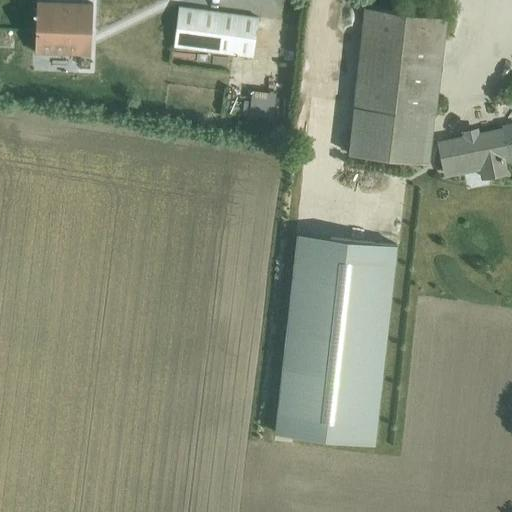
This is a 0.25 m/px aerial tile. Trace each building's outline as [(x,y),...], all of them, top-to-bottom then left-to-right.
[(36,1),(34,51),(76,53),(77,35),(91,36),(92,4),(36,1)] [(257,18),(177,7),(172,46),(252,57),(257,18)] [(367,9),(349,156),(429,165),(446,18),(367,9)] [(511,156),(511,127),(437,143),(443,174),(480,166),(482,178),(505,173),(502,158),(511,156)] [(298,233),(274,433),(373,444),(396,245),(298,233)]
